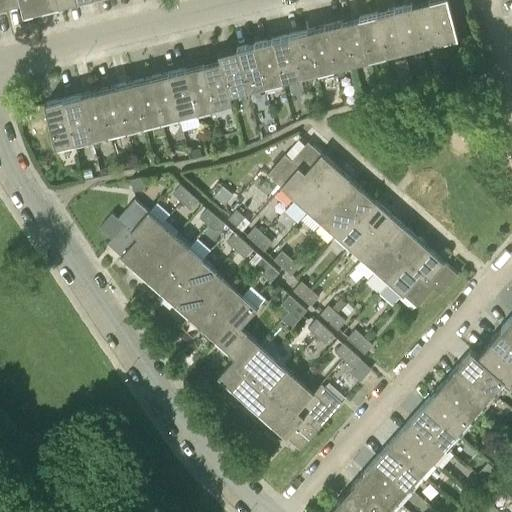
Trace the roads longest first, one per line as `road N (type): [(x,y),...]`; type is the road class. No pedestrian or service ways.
road 1 (residential): [(283,511),(511,259),(511,109),(484,0)]
road 2 (residential): [(267,511),(192,436),(15,171),(0,129)]
road 3 (residential): [(0,62),(160,20)]
road 4 (unclassified): [(0,413),(75,511)]
